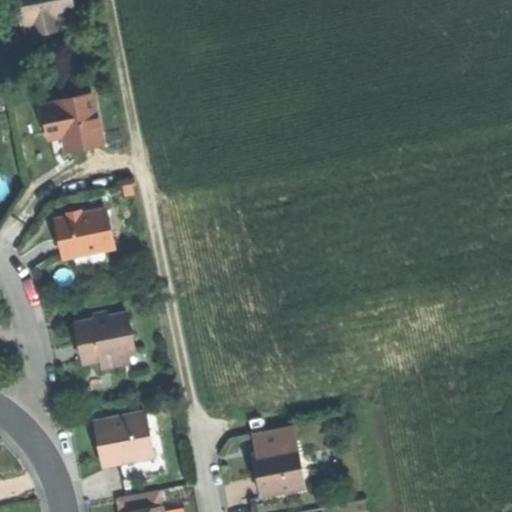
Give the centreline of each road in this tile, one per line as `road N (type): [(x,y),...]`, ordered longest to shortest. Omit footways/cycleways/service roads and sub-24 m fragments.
road 1 (track): [(107,0),(198,425)]
road 2 (residential): [(35,440),(40,354),(27,299),(0,258)]
